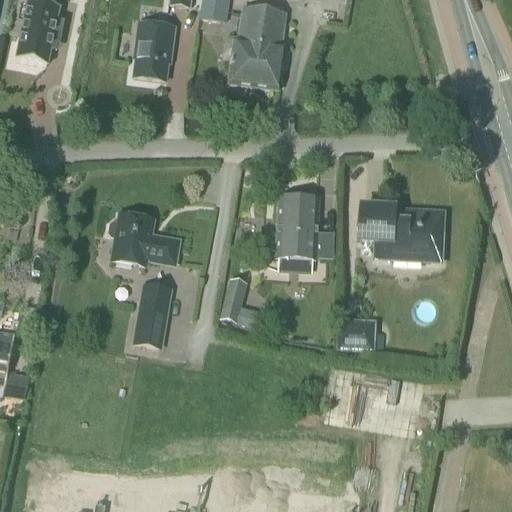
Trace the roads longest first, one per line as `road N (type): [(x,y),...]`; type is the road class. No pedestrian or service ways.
road 1 (unclassified): [(0,159),(450,142),(510,150)]
road 2 (residential): [(164,511),(177,439),(445,493)]
road 3 (secondary): [(510,150),(464,0)]
road 4 (residential): [(511,412),(459,416),(445,493)]
